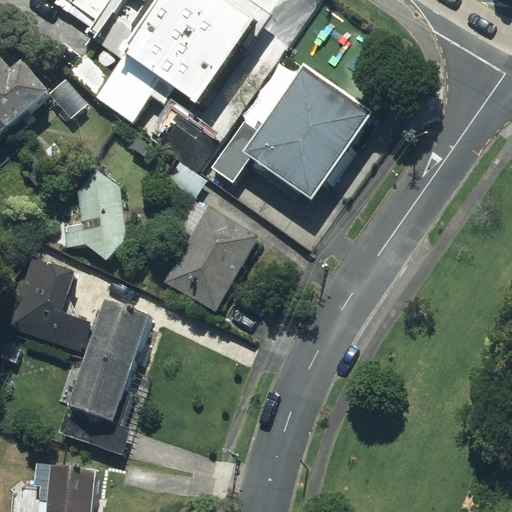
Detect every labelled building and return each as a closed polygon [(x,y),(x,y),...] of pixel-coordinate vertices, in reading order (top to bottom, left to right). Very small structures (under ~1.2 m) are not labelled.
[(54,0),(100,32),(94,41),(126,63),(129,58),(170,0),(54,0)] [(170,0),(129,58),(205,112),(248,52),(253,55),(278,21),(249,0),(170,0)] [(0,141),(53,98),(75,123),(93,107),(70,82),(58,93),(34,66),(21,78),(6,61),(0,66),(0,141)] [(247,126),(215,172),(236,187),(253,162),(318,207),(379,120),(312,72),(265,139),(247,126)] [(182,166),(171,183),(197,198),(207,181),(182,166)] [(101,172),(83,196),(86,227),(68,229),(71,250),(89,248),(113,266),(131,243),(124,191),(101,172)] [(263,239),(210,212),(172,284),(225,312),(263,239)] [(81,275),(26,259),(5,333),(89,357),(72,414),(122,429),(154,321),(113,309),(107,329),(68,318),(81,275)] [(42,490),(49,490),(47,511),(102,511),(104,477),(43,471),(42,490)]
